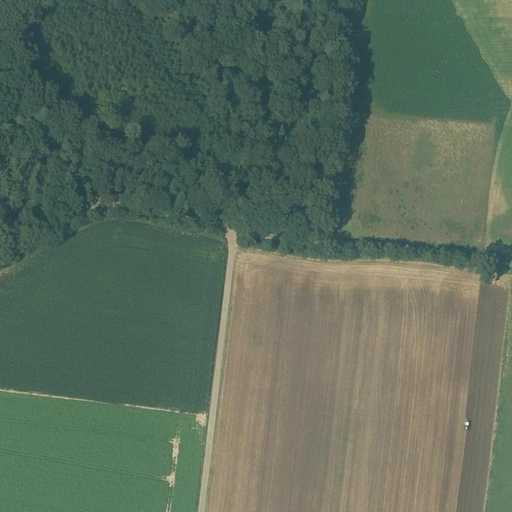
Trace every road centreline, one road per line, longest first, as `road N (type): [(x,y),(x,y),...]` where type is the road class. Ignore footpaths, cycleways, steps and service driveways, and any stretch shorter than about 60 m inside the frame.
road 1 (unclassified): [(0,255),(107,205),(231,233),(202,511)]
road 2 (track): [(231,233),(511,260)]
